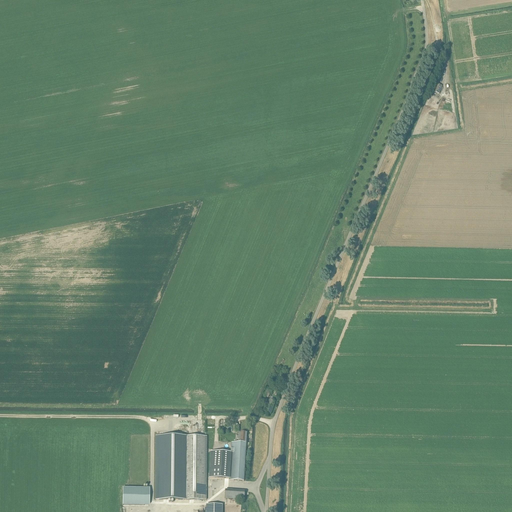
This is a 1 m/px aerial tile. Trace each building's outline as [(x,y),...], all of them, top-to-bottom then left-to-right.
[(436,84),(434,90),(433,91),(439,94),(442,87),(436,84)] [(261,403),(265,405),(264,408),(267,409),(266,412),(271,414),(275,402),(270,400),(270,401),(266,399),(267,397),(268,397),(269,394),(270,394),(271,391),(267,390),(261,403)] [(210,477),(229,479),(229,480),(244,481),(246,444),(246,432),(241,432),(239,432),(238,436),(237,437),(237,439),(238,440),(238,443),(234,443),(232,443),(231,449),(231,452),(212,451),(210,477)] [(207,436),(183,436),(156,436),(155,500),(183,500),(207,500),(207,436)] [(122,490),(121,506),(150,506),(150,490),(122,490)] [(245,500),(245,491),(226,490),(225,498),(245,500)]
